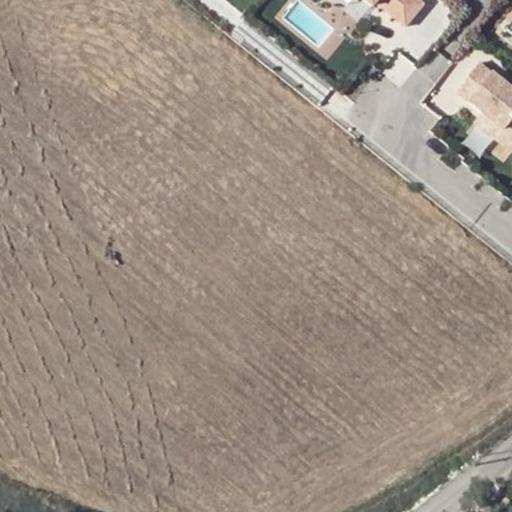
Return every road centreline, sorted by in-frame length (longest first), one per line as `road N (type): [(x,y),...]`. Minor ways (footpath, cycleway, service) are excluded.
road 1 (unknown): [(391,134),(209,0)]
road 2 (unknown): [(391,134),(500,0)]
